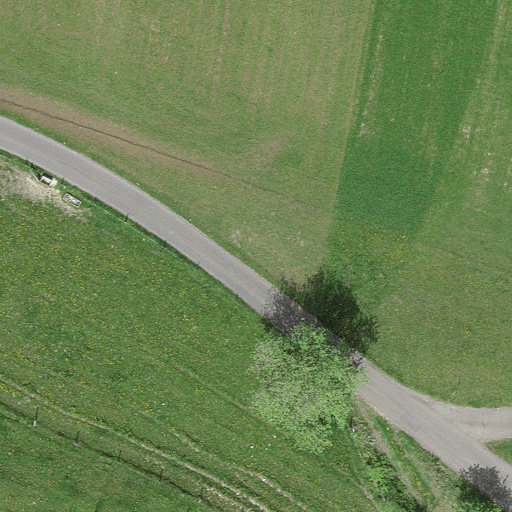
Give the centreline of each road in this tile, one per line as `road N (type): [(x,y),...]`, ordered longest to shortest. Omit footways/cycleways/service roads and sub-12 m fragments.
road 1 (unclassified): [(0,128),(243,259),(418,415)]
road 2 (unclassified): [(418,415),(511,493)]
